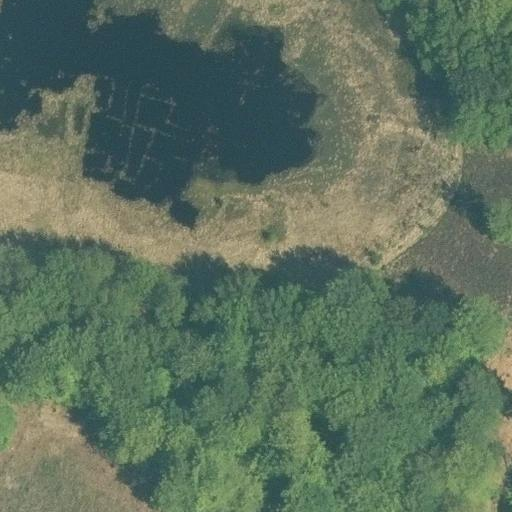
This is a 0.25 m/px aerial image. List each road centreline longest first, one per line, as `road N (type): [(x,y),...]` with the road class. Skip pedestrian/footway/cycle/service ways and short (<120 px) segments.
road 1 (track): [(325,369),(0,321)]
road 2 (track): [(511,398),(325,369)]
